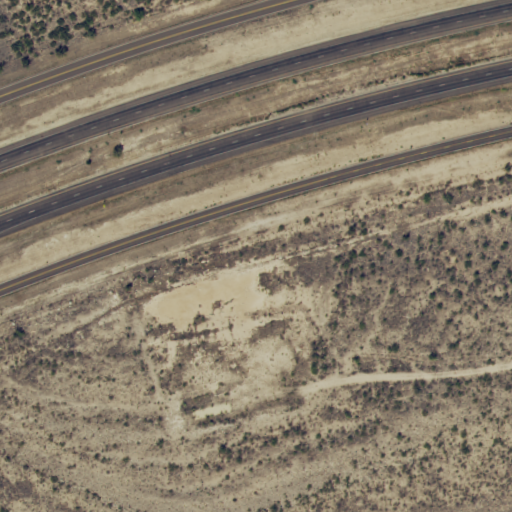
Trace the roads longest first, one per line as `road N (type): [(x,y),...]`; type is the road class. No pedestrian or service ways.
road 1 (tertiary): [(0,289),(258,199),(511,132)]
road 2 (motorway): [(511,3),(266,70),(0,158)]
road 3 (motorway): [(0,226),(276,129),(511,78)]
road 4 (residential): [(286,0),(0,97)]
